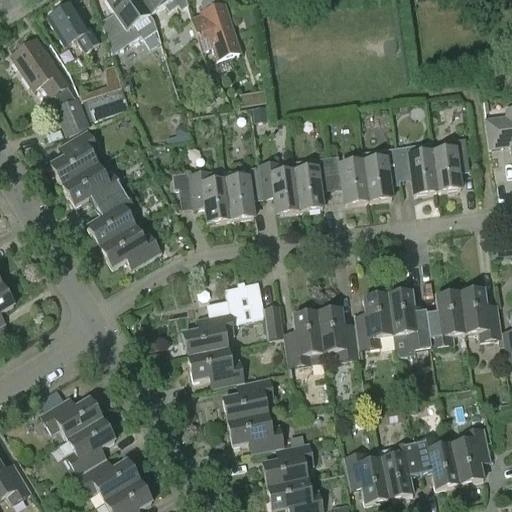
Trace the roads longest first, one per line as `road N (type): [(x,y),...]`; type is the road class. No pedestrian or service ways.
road 1 (residential): [(94,326),(163,273),(201,258),(511,225)]
road 2 (residential): [(206,511),(94,326)]
road 3 (residential): [(94,326),(0,169)]
